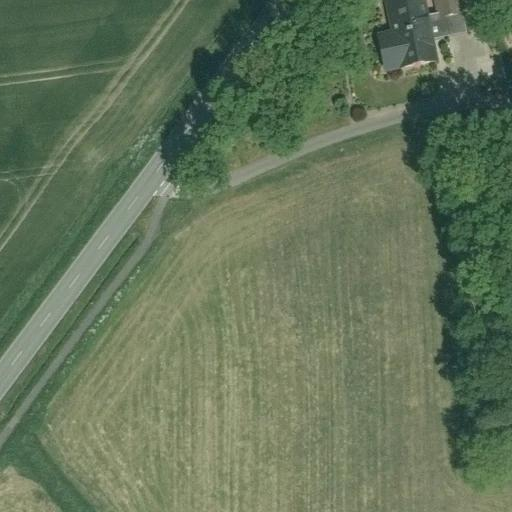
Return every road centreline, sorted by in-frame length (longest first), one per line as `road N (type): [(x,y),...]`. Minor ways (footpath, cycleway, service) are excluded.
road 1 (residential): [(160,174),(176,190),(212,192),(382,123),(511,98)]
road 2 (tertiary): [(0,387),(160,174)]
road 3 (tertiary): [(160,174),(289,0)]
